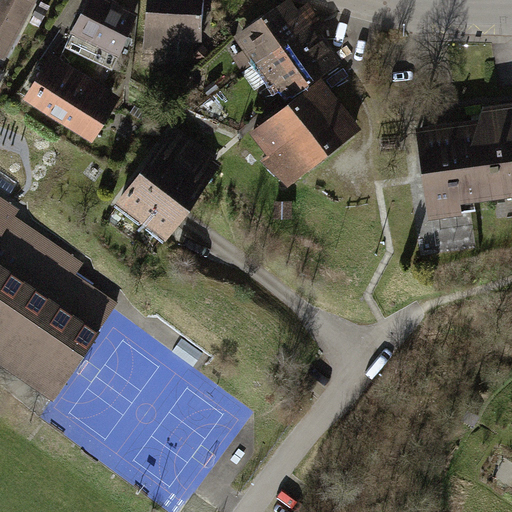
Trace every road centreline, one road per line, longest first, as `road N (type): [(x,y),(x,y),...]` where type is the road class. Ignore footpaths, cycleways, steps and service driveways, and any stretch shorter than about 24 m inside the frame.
road 1 (residential): [(372,362),(250,511)]
road 2 (residential): [(511,17),(351,0)]
